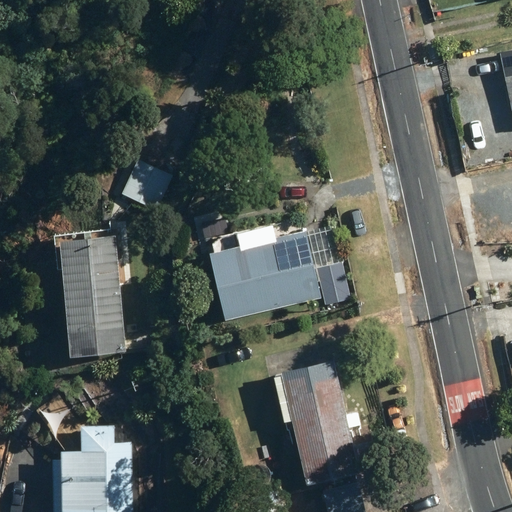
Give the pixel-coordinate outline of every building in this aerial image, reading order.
[(142,220),(153,224),(172,180),(138,164),(123,200),(146,210),(142,220)] [(212,255),(228,321),(323,298),(308,231),(279,238),(279,242),(243,251),(243,247),(212,255)] [(62,243),(72,357),(127,352),(118,237),(62,243)] [(319,268),(327,304),(352,298),(344,262),(319,268)] [(310,486),(360,474),(362,483),(386,477),(378,441),(355,446),(351,427),(362,425),(359,412),(348,414),(336,361),(275,375),(286,423),(295,421),(310,486)] [(134,511),(133,440),(115,440),(115,425),(83,426),(83,450),(63,450),(63,457),(53,458),(54,511),(134,511)] [(366,511),(360,483),(324,491),(329,511),(366,511)] [(289,511),(283,488),(266,492),(270,511),(289,511)]
